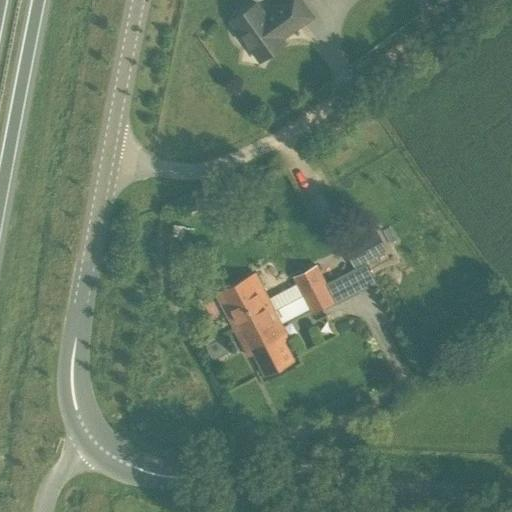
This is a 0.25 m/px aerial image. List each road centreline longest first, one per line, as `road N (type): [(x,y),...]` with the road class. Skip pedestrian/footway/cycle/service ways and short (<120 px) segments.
road 1 (secondary): [(139,0),(68,384),(83,455)]
road 2 (secondary): [(83,455),(121,472),(511,496)]
road 3 (track): [(107,168),(204,166),(284,135),(461,0)]
road 4 (trunk): [(0,215),(39,0)]
